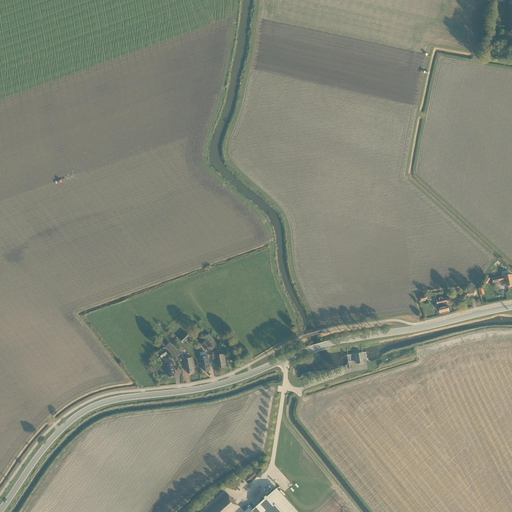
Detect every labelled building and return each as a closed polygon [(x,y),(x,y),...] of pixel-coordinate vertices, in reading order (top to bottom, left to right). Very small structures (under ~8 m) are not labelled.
[(507,284),(508,287),(511,285),(511,281),(511,280),(511,275),(511,274),(504,276),(492,279),(493,283),(500,282),(501,284),(502,285),(507,284)] [(436,300),(437,304),(436,305),(438,309),(439,309),(440,313),(449,311),(447,303),(450,302),(449,298),(445,299),(445,298),(436,300)] [(190,337),(185,332),(178,339),(183,343),(190,337)] [(218,343),(210,334),(205,338),(213,347),(218,343)] [(207,349),(209,351),(212,348),(206,340),(201,345),(205,350),(207,349)] [(166,347),(176,358),(180,354),(170,343),(166,347)] [(168,354),(164,349),(160,353),(159,352),(156,354),(158,357),(160,356),(162,359),(168,354)] [(219,364),(220,369),(226,368),(225,364),(226,364),(224,354),(218,355),(218,350),(213,351),(214,357),(217,357),(218,363),(219,364)] [(210,367),(208,356),(207,355),(199,356),(201,366),(202,366),(202,369),(203,369),(204,371),(205,371),(206,371),(207,371),(207,370),(209,370),(208,367),(210,367)] [(194,370),(192,358),(184,359),(185,369),(186,369),(187,372),(188,372),(188,374),(189,374),(190,374),(191,374),(191,373),(193,373),(192,370),(194,370)] [(170,378),(175,377),(175,374),(176,374),(174,363),(166,364),(167,373),(169,373),(170,378)] [(261,511),(298,511),(277,488),(257,507),(261,511)] [(261,511),(257,507),(252,511),(249,508),(244,511),(227,493),(206,511),(261,511)]
